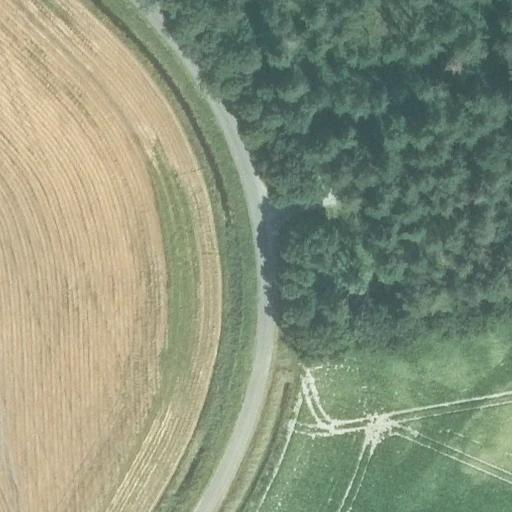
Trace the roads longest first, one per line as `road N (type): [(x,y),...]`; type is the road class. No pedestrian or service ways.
road 1 (unclassified): [(206,511),(251,410),(262,322),(257,216),(206,89),(142,0)]
road 2 (track): [(341,197),(367,221),(391,283),(405,293),(511,270)]
road 3 (track): [(341,197),(467,191),(511,217)]
